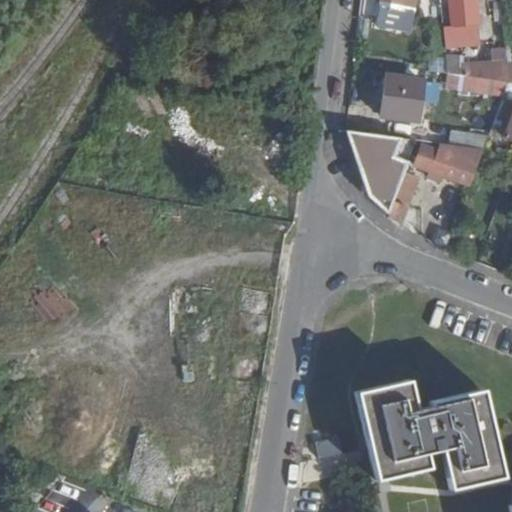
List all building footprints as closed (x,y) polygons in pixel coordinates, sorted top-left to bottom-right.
[(379,0),(379,3),(382,4),(380,18),(409,25),(414,0),(379,0)] [(444,21),(442,0),(431,0),(433,14),(435,15),(435,22),(444,21)] [(451,0),(442,0),(444,21),(445,26),(454,25),(451,0)] [(445,26),(447,48),(480,45),(475,0),(451,0),(454,25),(445,26)] [(448,56),(448,73),(509,82),(508,66),(507,61),(464,65),(462,58),(448,56)] [(385,75),(381,113),(417,119),(423,81),(385,75)] [(503,97),(511,100),(511,99),(511,115),(504,137),(511,140),(511,81),(509,82),(503,97)] [(503,97),(490,132),(497,133),(511,100),(503,97)] [(368,197),(399,224),(415,178),(402,174),(414,140),(347,131),(368,197)] [(450,131),(449,140),(485,144),(486,136),(450,131)] [(444,175),(469,184),(483,148),(440,143),(436,151),(422,146),(414,165),(429,170),(427,176),(439,181),(444,175)] [(413,411),(406,381),(352,394),(372,480),(427,468),(426,465),(440,462),(446,490),(499,478),(479,392),(429,404),(429,408),(413,411)] [(466,497),(469,511),(505,511),(498,488),(466,497)]
